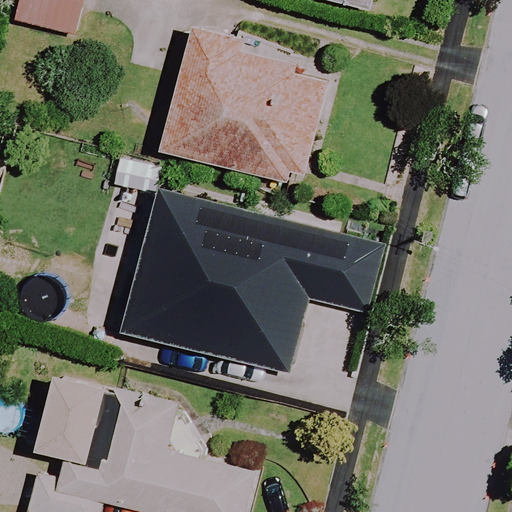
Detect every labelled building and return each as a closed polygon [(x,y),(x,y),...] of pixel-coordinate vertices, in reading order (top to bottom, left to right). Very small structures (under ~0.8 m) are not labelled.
[(83,0),(38,0),(32,25),(73,36),(83,0)] [(330,0),(372,11),(374,0),(330,0)] [(301,184),(326,86),(296,78),(298,70),(241,56),(245,40),(196,28),(165,149),(301,184)] [(388,241),(162,186),(120,359),(284,399),(308,299),(370,314),(388,241)] [(248,511),(260,469),(183,449),(174,436),(184,398),(65,366),(46,437),(54,439),(35,508),(48,511),(92,511),(99,488),(187,511),(248,511)]
